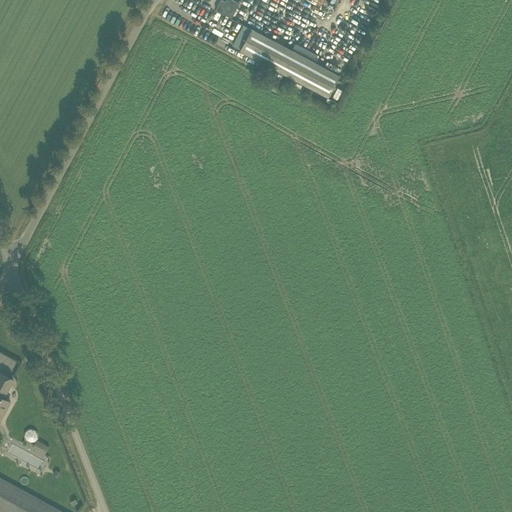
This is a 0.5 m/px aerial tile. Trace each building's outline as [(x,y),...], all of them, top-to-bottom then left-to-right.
[(239,3),(233,0),(225,0),(225,1),(223,0),(220,0),(216,10),(231,18),(239,3)] [(251,28),(251,29),(244,25),(233,45),(240,49),(240,50),(328,97),(340,75),(251,28)] [(296,44),(294,49),(317,58),(319,52),(296,44)] [(337,100),(342,90),(337,88),(332,97),(337,100)] [(3,398),(13,380),(0,372),(0,415),(4,409),(5,410),(10,401),(3,398)] [(32,448),(44,454),(49,446),(37,440),(32,448)] [(0,509),(5,511),(62,511),(0,478),(0,509)]
